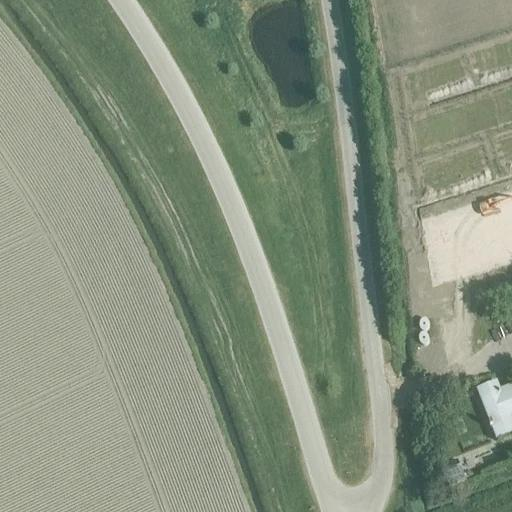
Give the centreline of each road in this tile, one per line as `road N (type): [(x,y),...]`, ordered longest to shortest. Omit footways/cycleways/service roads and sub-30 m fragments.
road 1 (unclassified): [(331,511),(275,327),(201,139),(117,0)]
road 2 (unclassified): [(361,511),(386,448),(327,0)]
